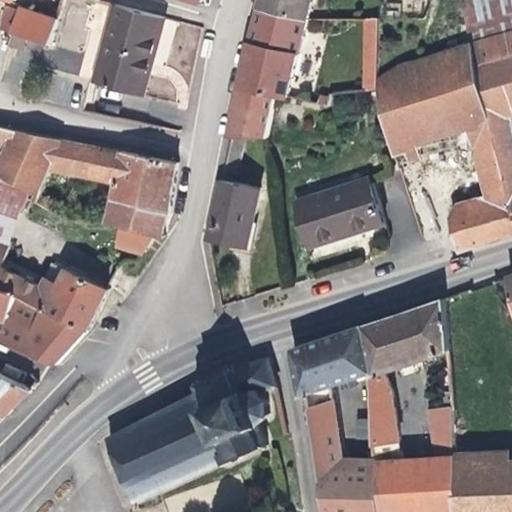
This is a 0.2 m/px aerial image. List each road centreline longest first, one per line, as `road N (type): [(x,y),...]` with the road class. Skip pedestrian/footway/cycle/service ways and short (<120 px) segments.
road 1 (unclassified): [(179,325),(210,102),(234,0)]
road 2 (primary): [(275,324),(511,247)]
road 3 (primary): [(0,489),(175,354)]
road 4 (residential): [(0,444),(77,371),(179,325)]
road 5 (residential): [(275,324),(305,511)]
